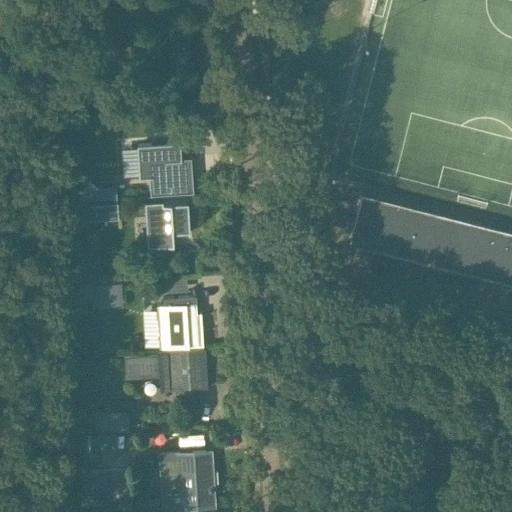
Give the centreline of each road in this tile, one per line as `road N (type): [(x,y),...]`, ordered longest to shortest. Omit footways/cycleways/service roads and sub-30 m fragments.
road 1 (residential): [(272,511),(258,245)]
road 2 (residential): [(258,245),(511,314)]
road 3 (residential): [(258,245),(232,0)]
